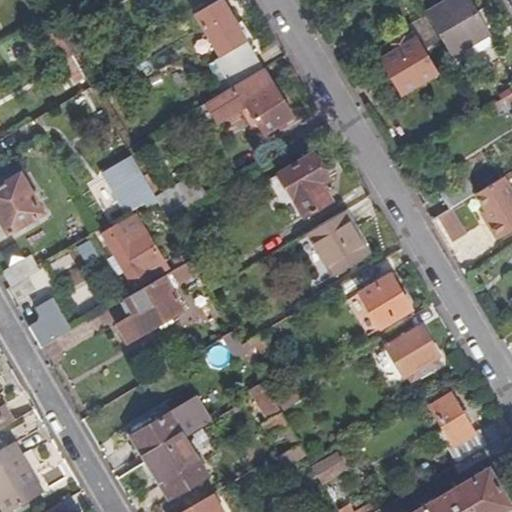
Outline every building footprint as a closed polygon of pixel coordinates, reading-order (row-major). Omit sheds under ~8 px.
[(237,84),(264,68),(225,0),(218,0),(197,13),(237,84)] [(449,0),(425,14),(450,57),(490,34),(469,0),(449,0)] [(49,16),(38,22),(44,32),(54,26),(49,16)] [(61,36),(71,54),(89,85),(100,103),(107,100),(96,82),(102,78),(73,29),(61,36)] [(382,61),(401,94),(436,73),(416,40),(382,61)] [(71,54),(61,60),(75,84),(78,83),(82,89),(89,85),(71,54)] [(139,65),(145,76),(154,71),(147,60),(139,65)] [(288,112),(264,68),(237,84),(206,102),(214,115),(242,98),(263,135),(279,126),(276,119),(288,112)] [(511,92),(495,102),(501,112),(511,105),(511,92)] [(206,102),(198,106),(207,119),(214,115),(206,102)] [(292,118),(288,112),(276,119),(279,126),(292,118)] [(115,129),(105,113),(75,128),(84,145),(115,129)] [(139,140),(125,148),(129,155),(143,147),(139,140)] [(278,173),(303,218),(331,202),(320,182),(328,177),(314,152),(278,173)] [(155,197),(130,156),(110,169),(134,209),(146,202),(155,197)] [(103,173),(127,213),(134,209),(110,169),(103,173)] [(292,224),(303,218),(278,173),(266,179),(292,224)] [(167,218),(203,197),(192,176),(155,197),(159,205),(163,212),(167,218)] [(511,193),(503,178),(475,194),(492,221),(488,224),(496,239),(511,229),(511,193)] [(0,219),(8,234),(45,213),(25,179),(0,193),(0,219)] [(442,193),(451,209),(451,208),(475,194),(466,179),(442,193)] [(159,205),(155,197),(146,202),(150,209),(159,205)] [(154,217),(163,212),(159,205),(150,209),(154,217)] [(467,235),(451,208),(451,209),(432,220),(447,246),(467,235)] [(367,255),(343,212),(308,232),(334,274),(367,255)] [(132,288),(162,272),(156,261),(175,250),(161,226),(142,237),(132,219),(100,236),(112,256),(122,273),(132,288)] [(334,274),(308,232),(295,240),(320,282),(334,274)] [(196,247),(187,252),(191,259),(193,262),(202,257),(196,247)] [(172,256),(178,267),(191,259),(187,252),(184,248),(172,256)] [(5,272),(14,287),(35,274),(41,270),(38,266),(32,255),(5,272)] [(115,276),(122,273),(112,256),(106,259),(115,276)] [(178,267),(171,271),(178,283),(198,271),(193,262),(191,259),(178,267)] [(206,285),(208,290),(233,275),(224,261),(200,274),(206,285)] [(206,285),(200,274),(195,277),(201,288),(206,285)] [(165,275),(121,301),(130,318),(120,324),(130,340),(185,307),(165,275)] [(382,329),(413,310),(391,275),(360,293),(382,329)] [(41,348),(70,331),(51,300),(36,308),(40,315),(39,321),(29,327),(41,348)] [(441,357),(422,325),(387,346),(406,377),(441,357)] [(232,330),(222,336),(235,360),(246,353),(241,345),(232,330)] [(266,346),(259,334),(241,345),(246,353),(248,357),(266,346)] [(271,396),(262,381),(240,394),(245,403),(253,399),(266,422),(260,425),(267,437),(276,432),(288,425),(280,411),(271,396)] [(300,400),(291,385),(271,396),(280,411),(300,400)] [(474,434),(451,394),(430,406),(453,446),(474,434)] [(209,421),(194,396),(133,435),(170,498),(208,476),(185,436),(209,421)] [(0,431),(16,422),(6,405),(0,408),(0,431)] [(288,425),(276,432),(286,450),(298,443),(288,425)] [(426,438),(436,455),(449,447),(439,430),(426,438)] [(11,511),(45,493),(16,443),(0,452),(0,503),(5,511),(11,511)] [(280,467),(304,453),(298,443),(286,450),(274,457),(280,467)] [(336,455),(313,468),(323,486),(346,473),(336,455)] [(501,511),(510,507),(488,471),(417,511),(501,511)] [(400,511),(415,503),(409,492),(375,511),(400,511)] [(209,496),(218,511),(225,511),(215,493),(209,496)] [(218,511),(209,496),(182,511),(218,511)] [(68,511),(63,503),(47,511),(68,511)] [(374,511),(369,503),(353,511),(374,511)]
